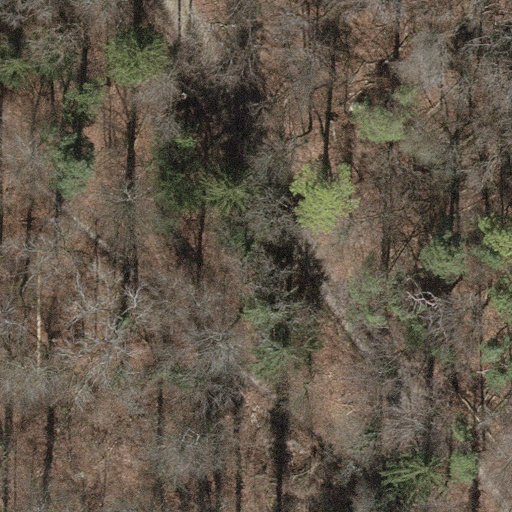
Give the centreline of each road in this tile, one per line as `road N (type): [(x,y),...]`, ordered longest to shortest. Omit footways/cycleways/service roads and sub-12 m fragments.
road 1 (track): [(455,511),(0,97)]
road 2 (track): [(488,511),(321,259),(173,0)]
